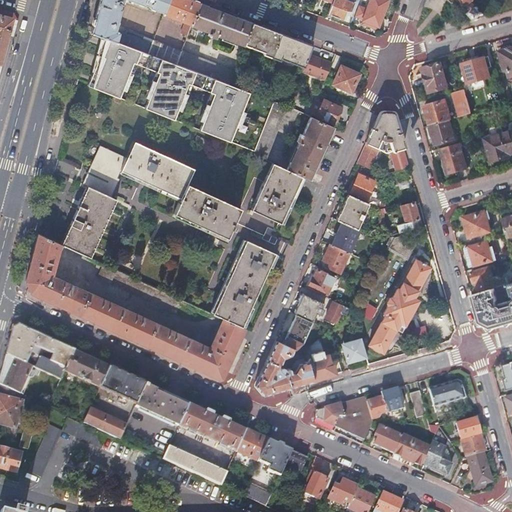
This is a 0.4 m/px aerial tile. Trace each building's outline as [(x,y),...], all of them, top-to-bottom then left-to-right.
[(131,0),(164,12),(168,0),(99,0),(91,32),(117,42),(117,41),(148,53),(154,40),(127,29),(126,33),(120,30),(119,32),(115,31),(121,3),(122,0),(131,0)] [(199,2),(193,0),(168,0),(164,12),(163,14),(186,23),(191,25),(199,2)] [(347,0),(332,0),(328,13),(342,18),(345,10),(350,10),(353,2),(347,0)] [(448,0),(452,4),(453,5),(457,1),(464,9),(466,8),(477,21),(484,15),(471,2),(474,0),(448,0)] [(253,22),(199,2),(191,25),(191,26),(209,32),(208,35),(216,38),(217,35),(245,44),(253,22)] [(376,28),(385,8),(370,2),(367,9),(359,6),(356,16),(363,19),(362,23),(376,28)] [(18,20),(12,18),(0,14),(0,64),(5,46),(8,35),(14,36),(18,20)] [(280,33),(253,22),(245,44),(256,49),(255,51),(263,51),(263,54),(271,57),(280,33)] [(117,42),(91,32),(79,81),(255,150),(274,101),(176,64),(148,53),(117,41),(117,42)] [(312,45),(280,33),(271,57),(280,60),(281,58),(288,61),(287,63),(290,64),(291,62),(303,67),(308,53),(312,45)] [(181,50),(154,40),(148,53),(176,64),(181,50)] [(511,77),(511,48),(499,53),(505,72),(508,71),(510,78),(511,77)] [(331,62),(308,53),(303,67),(301,71),(324,80),(331,62)] [(492,68),(489,57),(463,65),(469,84),(490,78),(488,69),(492,68)] [(449,89),(441,64),(422,69),(430,95),(449,89)] [(350,91),(359,73),(340,65),(332,83),(350,91)] [(467,98),(465,90),(453,94),(455,101),(467,98)] [(309,111),(316,114),(321,102),(315,99),(309,111)] [(321,102),(316,114),(315,116),(333,123),(341,107),(323,99),(321,102)] [(460,117),(472,114),(468,100),(455,103),(460,117)] [(274,101),(255,150),(268,156),(288,106),(274,101)] [(424,108),(430,126),(450,121),(451,120),(449,112),(452,111),(450,107),(447,108),(445,101),(424,108)] [(365,143),(379,149),(386,152),(389,151),(403,147),(391,111),(380,111),(365,143)] [(333,127),(310,116),(302,134),(299,133),(295,141),(298,142),(288,164),(286,168),(300,175),(309,179),(311,174),(333,127)] [(450,121),(430,126),(435,146),(455,140),(450,121)] [(511,154),(511,132),(504,134),(503,135),(506,146),(507,145),(510,155),(511,154)] [(492,163),(511,158),(510,155),(507,145),(506,146),(503,135),(496,137),(493,135),(485,139),(492,163)] [(187,183),(194,168),(133,141),(126,158),(100,146),(93,163),(92,172),(114,182),(120,170),(180,198),(174,213),(227,238),(240,208),(187,183)] [(370,169),(379,149),(365,143),(357,163),(370,169)] [(460,144),(440,149),(444,163),(442,164),(446,177),(468,170),(460,144)] [(403,147),(389,151),(395,169),(408,165),(403,147)] [(286,168),(272,161),(250,209),(279,222),(300,175),(286,168)] [(366,200),(374,181),(358,173),(349,193),(366,200)] [(87,186),(61,244),(62,244),(90,257),(117,199),(87,186)] [(368,203),(347,194),(336,219),(357,228),(368,203)] [(399,231),(420,226),(413,202),(401,205),(405,222),(397,224),(399,231)] [(386,212),(384,207),(379,208),(378,223),(383,223),(384,212),(386,212)] [(464,218),(469,238),(491,232),(485,212),(464,218)] [(511,216),(503,220),(507,234),(508,238),(511,237),(511,216)] [(350,248),(357,231),(339,223),(332,239),(350,248)] [(61,244),(38,233),(26,280),(31,292),(80,315),(91,292),(52,275),(62,244),(61,244)] [(411,246),(409,238),(402,234),(390,237),(386,243),(389,245),(388,248),(405,257),(411,246)] [(222,318),(241,327),(275,253),(245,240),(212,314),(222,318)] [(493,261),(488,243),(470,248),(475,266),(493,261)] [(348,252),(330,244),(323,259),(330,263),(328,267),(339,272),(348,252)] [(413,297),(429,267),(415,260),(399,289),(397,288),(387,302),(388,305),(383,313),(385,314),(368,344),(382,352),(399,322),(404,324),(417,299),(413,297)] [(104,264),(98,276),(166,308),(172,295),(104,264)] [(345,278),(336,274),(335,276),(317,268),(308,285),(327,294),(331,285),(340,289),(345,278)] [(471,273),(480,294),(494,289),(495,289),(493,283),(489,268),(471,273)] [(352,290),(358,292),(360,285),(354,282),(352,290)] [(480,294),(472,296),(480,324),(491,329),(511,323),(511,284),(507,286),(508,290),(510,297),(497,301),(495,294),(494,289),(480,294)] [(495,289),(494,289),(495,294),(508,290),(507,286),(500,288),(495,289)] [(91,292),(80,315),(148,346),(159,324),(91,292)] [(320,302),(321,301),(302,293),(294,311),(312,319),(316,312),(321,314),(324,308),(321,307),(323,304),(320,302)] [(172,295),(166,308),(191,319),(197,306),(172,295)] [(349,307),(333,300),(325,317),(336,321),(340,311),(346,314),(349,307)] [(300,345),(312,320),(296,313),(284,338),(300,345)] [(159,324),(148,346),(220,379),(222,378),(245,329),(241,327),(222,318),(209,347),(159,324)] [(65,371),(74,351),(18,325),(13,328),(9,343),(6,354),(33,366),(50,373),(61,379),(65,371)] [(313,380),(334,374),(328,354),(324,355),(319,337),(309,345),(312,358),(307,360),(313,380)] [(347,362),(366,357),(361,337),(341,343),(347,362)] [(262,394),(313,380),(307,360),(298,362),(294,370),(284,373),(285,365),(281,363),(283,357),(291,354),(294,348),(275,339),(254,385),(262,394)] [(109,367),(74,351),(65,371),(100,388),(109,367)] [(6,354),(0,377),(0,384),(23,395),(27,386),(24,385),(33,366),(6,354)] [(511,388),(511,363),(503,366),(508,390),(511,388)] [(145,383),(109,367),(100,388),(120,397),(117,402),(124,406),(128,400),(136,404),(145,383)] [(47,380),(58,385),(61,379),(50,373),(47,380)] [(467,410),(460,382),(456,380),(427,387),(433,406),(451,401),(455,413),(467,410)] [(149,385),(145,383),(136,404),(135,406),(179,425),(188,406),(165,395),(166,393),(155,388),(154,390),(148,387),(149,385)] [(23,395),(0,384),(0,424),(15,428),(22,402),(24,403),(26,396),(23,395)] [(402,408),(396,387),(381,391),(382,396),(387,412),(402,408)] [(418,390),(409,394),(416,415),(425,412),(418,390)] [(316,418),(364,440),(372,421),(372,419),(367,401),(365,396),(316,410),(316,418)] [(367,401),(372,419),(378,417),(380,414),(387,412),(382,396),(367,401)] [(231,449),(236,452),(236,451),(246,429),(189,403),(188,406),(179,425),(184,428),(183,430),(195,436),(196,433),(230,451),(231,449)] [(91,408),(84,423),(120,439),(127,425),(91,408)] [(107,436),(67,417),(61,430),(62,431),(101,449),(107,436)] [(460,439),(480,433),(476,417),(455,423),(460,439)] [(374,444),(393,453),(401,435),(385,427),(385,425),(381,423),(379,425),(374,435),(377,437),(374,444)] [(61,430),(49,425),(28,471),(41,478),(62,431),(61,430)] [(448,438),(438,426),(429,447),(421,463),(446,475),(451,464),(449,463),(443,460),(443,459),(441,458),(445,448),(448,438)] [(236,451),(259,461),(268,440),(246,429),(236,451)] [(32,432),(23,430),(18,446),(27,449),(32,432)] [(176,432),(172,441),(196,452),(200,443),(176,432)] [(485,450),(480,433),(460,439),(465,456),(485,450)] [(393,453),(420,465),(421,463),(429,447),(402,434),(401,435),(393,453)] [(268,440),(259,461),(269,466),(264,470),(279,476),(286,462),(291,450),(268,440)] [(169,446),(163,459),(220,485),(226,472),(169,446)] [(215,455),(215,446),(204,447),(204,456),(215,455)] [(0,468),(16,472),(21,453),(0,447),(0,468)] [(447,449),(445,448),(441,458),(443,459),(443,460),(449,463),(451,460),(447,449)] [(307,457),(291,450),(286,462),(293,465),(290,472),(299,476),(307,457)] [(491,481),(483,452),(467,457),(475,486),(491,481)] [(227,455),(223,468),(230,470),(234,457),(227,455)] [(319,499),(328,479),(312,471),(303,491),(319,499)] [(356,488),(357,486),(342,479),(339,486),(334,484),(328,498),(340,504),(342,500),(349,503),(356,488)] [(249,482),(243,495),(266,505),(272,492),(249,482)] [(349,503),(347,508),(356,511),(366,511),(374,496),(356,488),(349,503)] [(396,511),(401,501),(382,492),(372,511),(396,511)]
